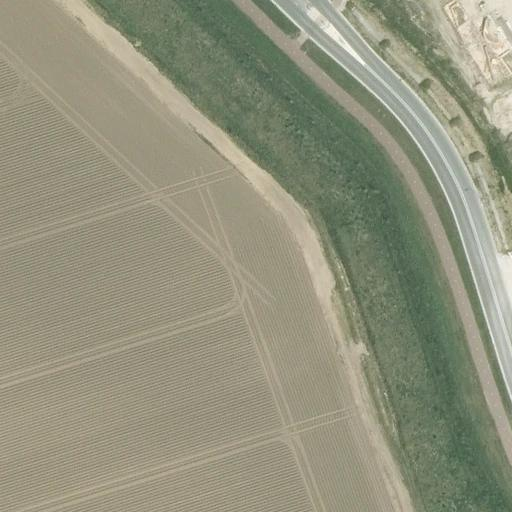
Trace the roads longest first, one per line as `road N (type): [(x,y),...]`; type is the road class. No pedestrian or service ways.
road 1 (tertiary): [(433,144),(463,201),(511,355)]
road 2 (tertiary): [(281,0),(433,144)]
road 3 (tertiary): [(433,144),(317,0)]
